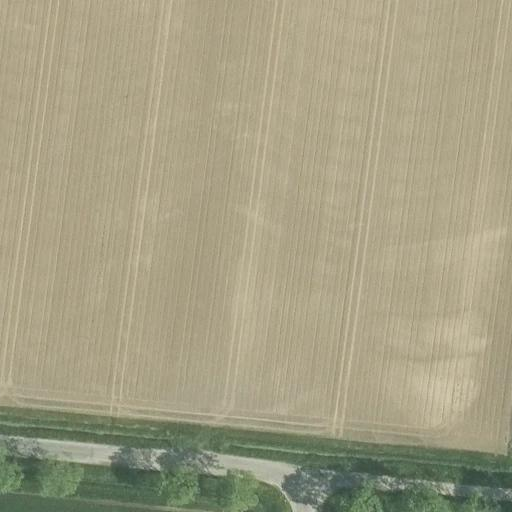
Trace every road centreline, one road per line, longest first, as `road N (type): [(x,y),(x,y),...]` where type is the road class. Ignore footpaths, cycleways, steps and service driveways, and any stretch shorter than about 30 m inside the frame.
road 1 (unclassified): [(311,478),(0,446)]
road 2 (unclassified): [(511,496),(311,478)]
